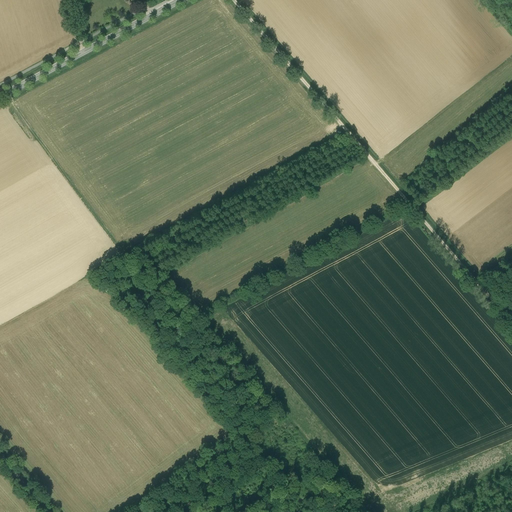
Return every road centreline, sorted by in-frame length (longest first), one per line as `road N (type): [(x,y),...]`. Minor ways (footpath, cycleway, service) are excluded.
road 1 (track): [(232,0),(511,322)]
road 2 (tertiary): [(0,96),(180,0)]
